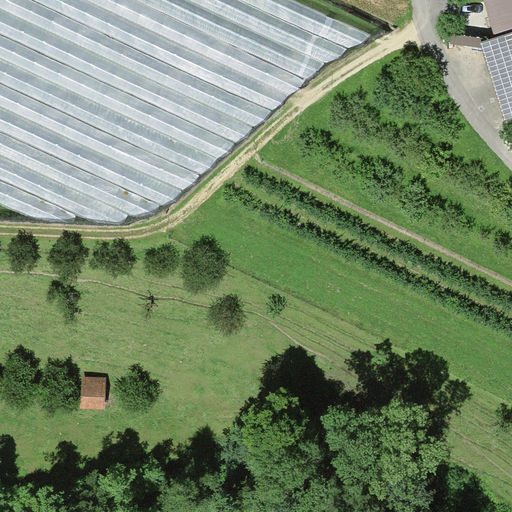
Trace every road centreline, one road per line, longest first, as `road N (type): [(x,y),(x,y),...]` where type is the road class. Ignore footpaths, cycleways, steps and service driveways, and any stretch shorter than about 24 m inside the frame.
road 1 (track): [(424,31),(355,63),(155,232),(0,233)]
road 2 (track): [(415,0),(445,78),(511,166)]
